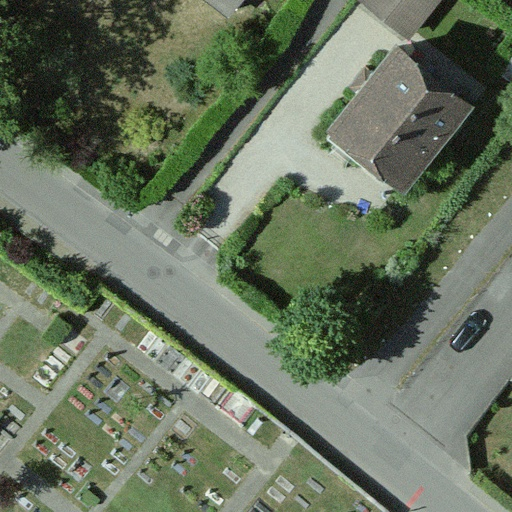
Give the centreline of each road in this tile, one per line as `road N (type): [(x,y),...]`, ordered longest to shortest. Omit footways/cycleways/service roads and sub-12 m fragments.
road 1 (tertiary): [(0,159),(348,421)]
road 2 (residential): [(348,421),(511,214)]
road 3 (tertiary): [(348,421),(460,511)]
